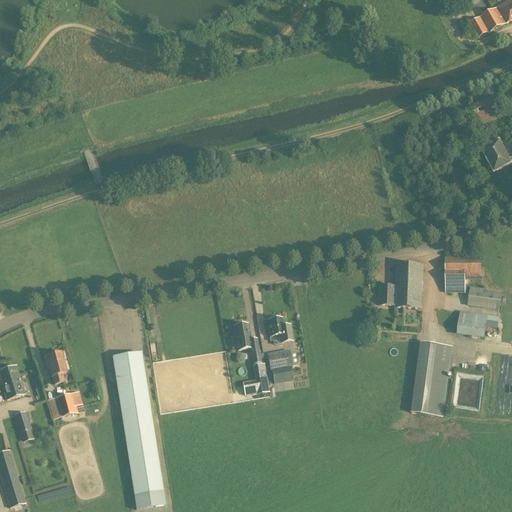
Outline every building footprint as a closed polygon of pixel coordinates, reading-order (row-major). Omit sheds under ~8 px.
[(511,0),(492,12),(493,12),(481,19),(489,34),(508,23),(509,23),(511,21),(511,0)] [(494,98),(473,105),(479,126),(500,120),(494,98)] [(511,98),(502,103),(511,125),(511,98)] [(509,155),(507,156),(499,142),(482,152),(494,174),(511,165),(509,161),(511,159),(511,143),(504,148),(509,155)] [(465,287),(465,278),(481,278),(481,256),(445,257),(445,287),(454,287),(465,287)] [(380,306),(395,307),(395,309),(421,310),(421,296),(422,296),(423,266),(395,265),(395,288),(380,288),(380,306)] [(499,311),(502,293),(470,289),(468,307),(499,311)] [(488,317),(488,316),(460,312),(457,336),(484,340),(486,328),(488,317)] [(274,346),(292,343),(290,327),(283,328),(281,318),(275,319),(275,321),(268,322),(269,330),(268,330),(270,342),(273,342),(274,346)] [(234,328),(235,338),(231,339),(233,349),(237,349),(238,352),(252,350),(247,326),(234,328)] [(443,418),(452,348),(421,344),(412,414),(443,418)] [(259,351),(251,352),(253,366),(261,365),(259,351)] [(289,351),(267,355),(270,373),(272,373),(274,386),(293,383),(290,369),(292,369),(289,351)] [(165,506),(162,493),(142,367),(143,367),(141,354),(112,358),(136,511),(165,506)] [(62,376),(66,375),(61,355),(46,359),(51,379),(52,378),(54,386),(64,383),(62,376)] [(253,367),(255,383),(267,381),(264,365),(253,367)] [(7,402),(24,396),(15,368),(0,372),(0,386),(0,387),(2,386),(7,402)] [(267,381),(255,383),(243,385),(245,398),(258,395),(258,396),(269,394),(267,381)] [(59,420),(78,415),(73,395),(54,400),(59,420)] [(20,434),(30,431),(25,414),(14,417),(20,434)] [(0,455),(0,477),(2,482),(17,477),(10,452),(0,455)]
